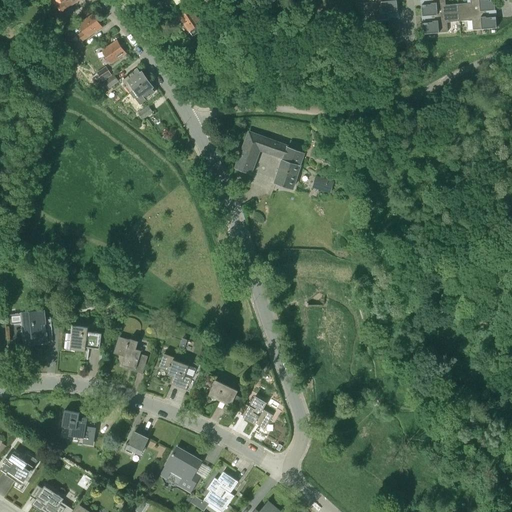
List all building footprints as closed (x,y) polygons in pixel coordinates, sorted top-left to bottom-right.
[(63,11),(78,0),(63,0),(64,1),(59,5),(63,11)] [(390,1),(377,2),(361,3),(362,12),(374,11),(375,21),(389,20),(388,13),(388,12),(398,11),(397,0),(390,1)] [(445,0),(431,0),(431,4),(422,5),(423,16),(432,15),(459,13),(458,4),(446,5),(445,0)] [(470,0),(471,3),(458,4),(459,13),(486,11),(495,10),(494,0),(470,0)] [(193,36),(201,31),(198,25),(202,23),(192,8),(179,17),(193,36)] [(486,11),(459,13),(460,21),(472,20),(473,30),(497,28),(496,17),(486,18),(486,11)] [(53,26),(64,18),(61,13),(49,21),(53,26)] [(459,13),(432,15),(433,22),(423,23),(424,34),(448,32),(447,22),(460,21),(459,13)] [(78,35),(82,41),(102,27),(93,14),(79,24),(84,31),(78,35)] [(49,36),(46,32),(40,36),(43,41),(49,36)] [(158,32),(154,35),(161,45),(165,42),(158,32)] [(107,42),(102,45),(104,50),(112,63),(126,53),(117,41),(109,46),(107,42)] [(73,55),(85,47),(81,42),(69,50),(73,55)] [(106,68),(98,73),(99,73),(103,80),(111,75),(106,68)] [(131,93),(148,81),(142,73),(140,74),(138,70),(123,81),(131,93)] [(96,85),(103,80),(99,73),(91,78),(96,85)] [(102,88),(107,85),(117,78),(114,75),(104,82),(105,82),(100,85),(102,88)] [(117,78),(107,85),(109,88),(119,81),(117,78)] [(136,97),(141,104),(147,100),(146,99),(154,93),(151,88),(152,87),(148,81),(131,93),(135,98),(136,97)] [(143,119),(153,112),(148,106),(139,113),(143,119)] [(276,183),(293,188),(305,151),(249,132),(236,168),(250,173),(259,149),(283,158),(276,183)] [(162,139),(170,143),(173,137),(165,133),(162,139)] [(317,176),(313,187),(331,194),(334,182),(317,176)] [(394,260),(403,257),(401,250),(392,253),(394,260)] [(495,305),(485,308),(486,313),(497,309),(495,305)] [(47,343),(44,311),(22,313),(25,341),(35,340),(35,344),(47,343)] [(0,354),(0,353),(0,342),(9,339),(7,324),(0,326),(0,354)] [(100,349),(102,334),(88,332),(88,328),(73,325),(69,350),(85,352),(86,347),(100,349)] [(130,341),(120,338),(115,353),(124,356),(122,365),(143,372),(148,356),(141,354),(142,351),(136,349),(139,341),(130,339),(130,341)] [(176,358),(164,353),(158,368),(169,372),(168,374),(178,378),(175,386),(186,391),(191,379),(185,377),(189,366),(175,360),(176,358)] [(238,391),(216,380),(209,396),(231,406),(238,391)] [(243,416),(243,417),(255,424),(255,423),(263,428),(271,415),(263,410),(266,405),(267,403),(255,397),(254,398),(251,396),(248,400),(252,402),(249,407),(244,416),(243,416)] [(64,410),(62,427),(70,428),(69,436),(84,438),(83,444),(92,445),(95,424),(86,422),(87,418),(83,417),(82,421),(78,421),(80,413),(64,410)] [(148,438),(135,432),(126,452),(132,454),(133,450),(141,454),(148,438)] [(195,473),(201,462),(177,448),(165,469),(183,480),(180,486),(191,492),(200,476),(195,473)] [(34,467),(18,457),(19,455),(14,452),(9,460),(6,457),(3,462),(6,464),(4,467),(4,466),(2,469),(7,473),(6,475),(15,481),(11,485),(19,490),(22,485),(30,473),(30,474),(31,472),(31,471),(34,467)] [(211,490),(204,500),(210,504),(212,501),(225,510),(234,496),(231,493),(238,482),(224,472),(218,480),(215,478),(208,488),(211,490)] [(37,485),(31,496),(36,499),(32,505),(43,511),(47,511),(48,511),(62,511),(63,511),(64,511),(70,511),(71,511),(60,504),(61,502),(64,499),(45,486),(43,489),(37,485)] [(190,502),(199,508),(203,501),(195,496),(190,502)] [(280,511),(281,511),(268,501),(259,511),(280,511)]
